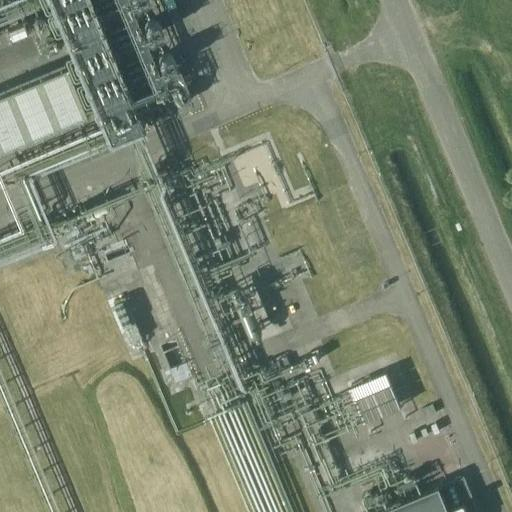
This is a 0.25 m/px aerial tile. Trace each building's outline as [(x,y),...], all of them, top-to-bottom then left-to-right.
[(67,65),(0,93),(0,149),(87,113),(67,65)] [(304,247),(284,253),(292,277),(312,271),(304,247)] [(283,375),(293,371),(286,355),(277,360),(283,375)] [(363,380),(376,416),(413,402),(400,366),(363,380)] [(480,511),(464,472),(367,511),(480,511)]
